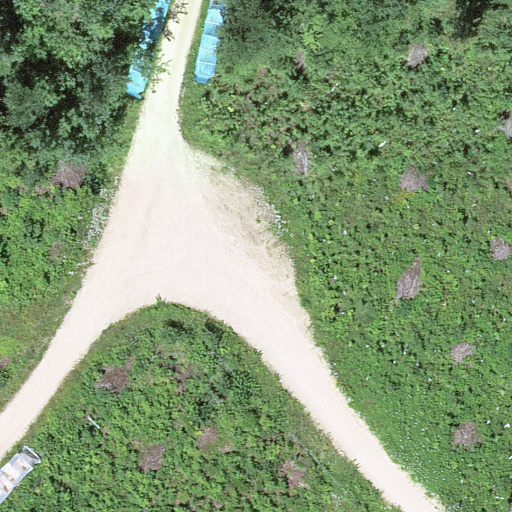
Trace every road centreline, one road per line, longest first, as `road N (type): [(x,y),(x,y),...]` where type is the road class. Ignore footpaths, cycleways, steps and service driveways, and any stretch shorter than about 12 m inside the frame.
road 1 (track): [(422,511),(301,385),(236,252),(144,207)]
road 2 (track): [(0,412),(144,207)]
road 3 (track): [(144,207),(196,0)]
